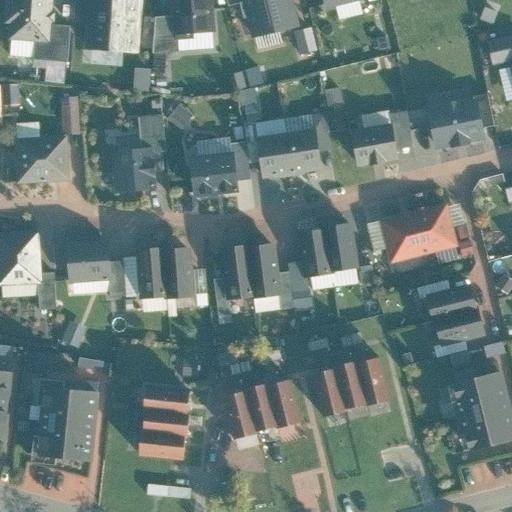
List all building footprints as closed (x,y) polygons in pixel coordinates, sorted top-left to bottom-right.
[(53,0),(7,0),(6,24),(11,24),(11,39),(13,39),(12,56),(68,59),(69,26),(52,25),(53,0)] [(145,0),(90,0),(89,48),(144,49),(145,0)] [(215,35),(213,0),(169,0),(171,17),(157,18),(156,50),(177,49),(176,37),(215,35)] [(293,0),(245,0),(254,35),(300,24),(293,0)] [(297,28),(300,51),(317,49),(314,26),(297,28)] [(511,30),(487,36),(494,63),(511,58),(511,30)] [(5,78),(0,78),(0,119),(8,119),(5,78)] [(345,104),(342,89),(326,92),(329,107),(345,104)] [(74,95),(64,96),(66,128),(77,127),(74,95)] [(477,95),(428,104),(436,148),(485,139),(477,95)] [(256,103),(243,105),(245,121),(259,119),(256,103)] [(179,106),(170,119),(182,128),(192,116),(179,106)] [(166,112),(141,115),(145,142),(154,141),(156,153),(171,151),(166,112)] [(399,115),(351,124),(358,161),(406,152),(399,115)] [(326,168),(323,125),(287,128),(290,170),(326,168)] [(287,128),(257,131),(261,173),(290,170),(287,128)] [(67,130),(15,134),(19,178),(71,174),(67,130)] [(156,153),(154,141),(145,142),(113,145),(117,189),(159,184),(156,153)] [(237,150),(188,157),(192,193),(242,186),(237,150)] [(457,237),(446,198),(416,207),(427,247),(457,237)] [(416,207),(381,217),(393,257),(427,247),(416,207)] [(358,265),(352,221),(327,225),(333,269),(358,265)] [(333,269),(327,225),(298,228),(306,274),(333,269)] [(39,226),(0,228),(0,273),(0,281),(42,278),(42,269),(39,226)] [(112,237),(68,239),(69,278),(113,276),(112,237)] [(194,240),(167,241),(169,292),(197,291),(194,240)] [(167,241),(135,243),(138,294),(169,292),(167,241)] [(281,289),(276,241),(250,243),(255,291),(281,289)] [(255,291),(250,243),(224,246),(228,294),(255,291)] [(437,250),(439,260),(460,256),(459,246),(437,250)] [(52,307),(52,269),(42,269),(42,278),(42,307),(52,307)] [(487,301),(480,277),(424,292),(431,316),(487,301)] [(431,316),(438,340),(494,325),(487,301),(431,316)] [(82,346),(87,324),(69,320),(64,342),(82,346)] [(200,359),(185,357),(183,378),(199,379),(200,359)] [(368,358),(349,363),(359,407),(378,402),(368,358)] [(511,434),(511,362),(446,377),(461,445),(511,434)] [(349,363),(330,367),(340,411),(359,407),(349,363)] [(330,367),(309,372),(319,416),(340,411),(330,367)] [(0,440),(11,442),(15,379),(0,377),(0,440)] [(102,453),(106,384),(47,381),(43,449),(102,453)] [(277,384),(257,388),(266,430),(286,425),(277,384)] [(257,388),(237,393),(247,434),(266,430),(257,388)] [(137,393),(135,414),(185,419),(187,398),(137,393)] [(237,393),(218,397),(228,439),(247,434),(237,393)] [(135,414),(133,434),(183,439),(185,419),(135,414)] [(183,439),(133,434),(132,453),(181,458),(183,439)] [(191,488),(146,483),(145,493),(190,497),(191,488)]
